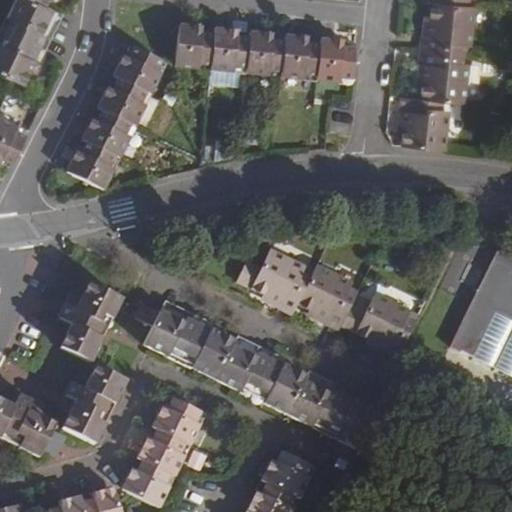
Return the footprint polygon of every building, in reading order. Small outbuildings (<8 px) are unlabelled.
[(14,0),(0,27),(0,73),(23,86),(35,61),(29,58),(54,10),(41,4),(43,0),(14,0)] [(423,52),(468,57),(474,6),(429,2),(423,52)] [(35,61),(39,63),(64,15),(54,10),(29,58),(35,61)] [(174,63),(173,74),(209,77),(214,32),(177,28),(174,63)] [(214,32),(209,77),(244,80),(249,36),(214,32)] [(249,36),(244,80),(280,84),(285,39),(249,36)] [(285,39),(280,84),(316,88),(320,42),(285,39)] [(339,82),(350,84),(354,51),(343,50),(343,45),(320,42),(316,88),(338,90),(339,82)] [(148,94),(154,97),(165,75),(160,73),(164,63),(162,62),(132,48),(127,57),(123,55),(112,76),(117,79),(148,94)] [(443,104),(462,105),(468,57),(423,52),(417,101),(443,104)] [(132,126),(138,129),(148,108),(143,105),(148,94),(117,79),(112,88),(107,85),(96,107),(101,110),(132,126)] [(398,146),(446,150),(450,114),(442,112),(443,104),(417,101),(403,99),(400,126),(398,146)] [(85,142),(116,158),(122,161),(132,140),(127,137),(132,126),(101,110),(95,121),(90,117),(79,140),(85,142)] [(0,166),(3,159),(12,163),(25,135),(17,131),(21,123),(0,112),(0,166)] [(63,172),(105,194),(116,172),(110,169),(116,158),(85,142),(80,153),(74,150),(63,172)] [(511,253),(496,252),(493,259),(450,346),(511,377),(511,253)] [(262,300),(259,305),(288,320),(294,307),(308,279),(300,275),(303,269),(270,253),(261,272),(244,264),(233,287),(262,300)] [(314,265),(308,279),(294,307),(307,314),(304,321),(334,336),(337,330),(351,301),(355,293),(347,288),(350,283),(314,265)] [(88,363),(119,300),(86,284),(73,310),(64,306),(58,320),(69,325),(58,347),(82,360),(88,363)] [(373,301),(355,293),(351,301),(369,309),(373,301)] [(369,309),(351,301),(337,330),(363,343),(361,348),(391,363),(414,317),(374,298),(373,301),(369,309)] [(334,438),(355,448),(356,445),(375,408),(306,375),(307,371),(283,359),(249,342),(247,347),(234,340),(236,336),(211,324),(163,300),(157,312),(151,326),(142,344),(165,355),(170,343),(192,354),(187,366),(238,391),(244,379),(264,390),(258,401),(307,425),(314,413),(336,424),(330,437),(334,438)] [(151,326),(157,312),(142,304),(135,318),(151,326)] [(170,343),(165,355),(187,366),(192,354),(170,343)] [(74,401),(61,427),(93,443),(124,381),(94,365),(91,364),(81,385),(72,381),(65,396),(74,401)] [(244,379),(238,391),(258,401),(264,390),(244,379)] [(32,397),(17,389),(12,400),(0,394),(0,439),(37,458),(40,452),(47,455),(52,452),(55,454),(64,437),(51,431),(53,425),(25,412),(27,408),(32,397)] [(118,488),(127,492),(158,508),(166,492),(161,490),(169,475),(173,477),(181,461),(177,459),(183,446),(189,449),(199,427),(194,424),(199,414),(167,399),(162,408),(158,406),(147,428),(152,430),(145,443),(141,441),(132,459),(136,461),(131,472),(127,469),(118,488)] [(55,421),(27,408),(25,412),(53,425),(55,421)] [(357,449),(376,409),(375,408),(356,445),(355,448),(357,449)] [(307,425),(330,437),(336,424),(314,413),(307,425)] [(307,478),(312,468),(281,452),(275,464),(270,461),(260,480),(266,483),(261,495),(255,492),(245,511),(297,511),(298,511),(292,509),(298,498),(303,500),(313,481),(307,478)] [(119,511),(115,494),(113,487),(92,492),(93,498),(81,500),(79,495),(58,499),(61,509),(50,511),(119,511)]
